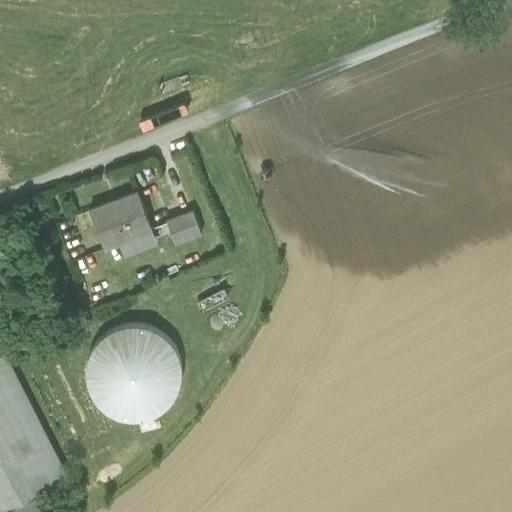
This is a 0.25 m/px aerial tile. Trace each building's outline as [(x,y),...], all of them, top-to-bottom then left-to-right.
[(285,59),(265,64),(267,72),(287,68),(285,59)] [(121,241),(153,229),(138,190),(90,208),(102,239),(118,233),(121,241)] [(193,210),(167,220),(175,241),(201,232),(193,210)] [(118,233),(102,239),(109,258),(157,240),(153,229),(121,241),(118,233)] [(79,339),(102,422),(180,401),(157,318),(79,339)] [(0,510),(40,490),(66,477),(0,346),(0,510)] [(0,511),(49,511),(40,490),(0,510),(0,511)]
